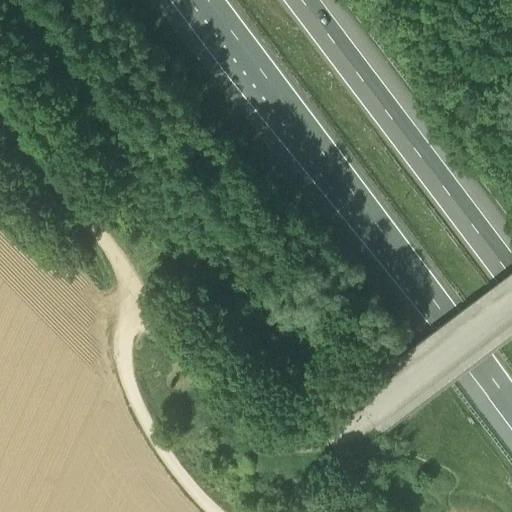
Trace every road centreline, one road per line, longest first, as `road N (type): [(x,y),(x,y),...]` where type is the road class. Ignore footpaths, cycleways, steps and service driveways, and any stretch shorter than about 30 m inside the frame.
road 1 (unclassified): [(371,410),(317,440),(281,440),(249,427),(0,101)]
road 2 (motorway): [(208,0),(511,406)]
road 3 (motorway): [(511,278),(302,0)]
road 4 (track): [(147,297),(123,324),(126,383),(167,455),(214,511)]
road 5 (unclassified): [(371,410),(511,303)]
